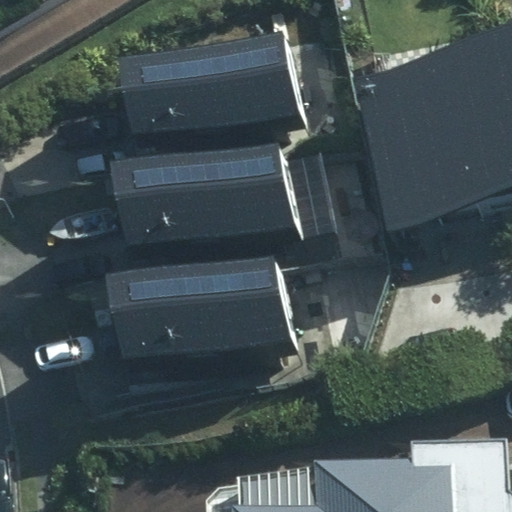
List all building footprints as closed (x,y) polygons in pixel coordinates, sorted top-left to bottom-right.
[(0,0),(0,22),(30,5),(36,16),(62,0),(0,0)] [(317,139),(298,61),(122,104),(141,182),(317,139)] [(511,65),(358,121),(391,280),(511,233),(511,65)] [(309,254),(291,178),(119,219),(137,296),(309,254)] [(305,367),(288,291),(110,332),(127,407),(305,367)] [(511,511),(511,506),(509,454),(414,459),(415,478),(315,483),(316,511),(511,511)]
